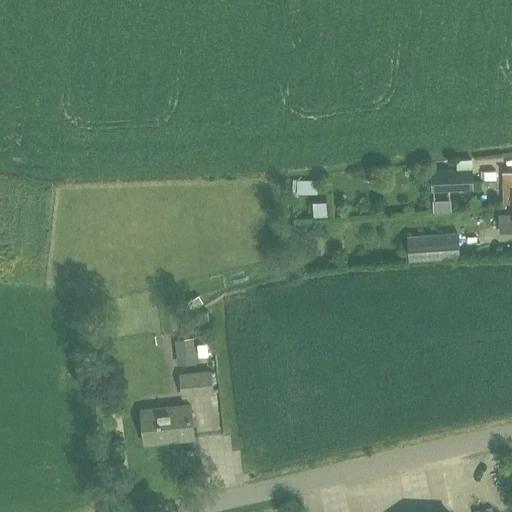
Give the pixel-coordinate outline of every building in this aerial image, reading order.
[(431,169),(432,191),(474,189),(473,167),(431,169)] [(298,200),(311,201),(311,180),(299,179),(298,200)] [(504,192),(504,203),(511,201),(511,180),(503,180),(503,192),(504,192)] [(317,200),(320,215),(333,214),(331,198),(317,200)] [(511,212),(499,213),(499,232),(511,231),(511,201),(504,203),(504,204),(511,203),(511,212)] [(409,235),(410,259),(461,256),(460,232),(409,235)] [(198,295),(188,302),(192,309),(203,303),(198,295)] [(198,311),(199,325),(209,324),(208,310),(198,311)] [(176,339),(179,366),(198,363),(195,337),(176,339)] [(208,356),(206,344),(198,345),(199,357),(208,356)] [(179,372),(182,398),(215,394),(212,368),(179,372)] [(142,408),(146,443),(195,438),(191,403),(142,408)] [(424,486),(452,478),(449,465),(420,473),(424,486)] [(390,470),(347,483),(353,501),(395,488),(390,470)]
